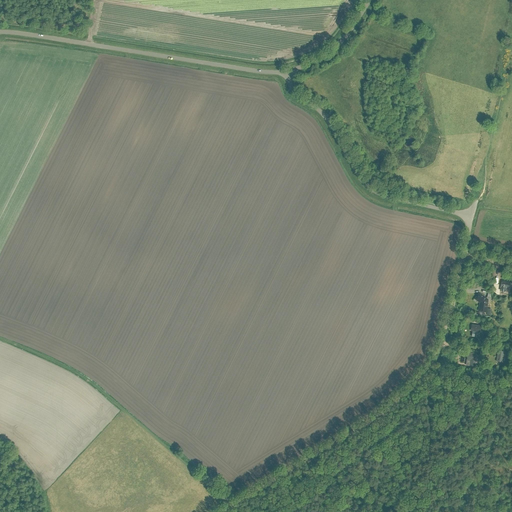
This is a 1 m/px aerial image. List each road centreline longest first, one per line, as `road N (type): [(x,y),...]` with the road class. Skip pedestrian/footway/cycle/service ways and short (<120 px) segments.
road 1 (track): [(459,268),(441,341),(414,381),(377,414),(230,503)]
road 2 (unclassified): [(287,71),(0,32)]
road 3 (track): [(0,338),(91,382),(230,503)]
road 4 (unclassified): [(471,216),(366,185),(319,109),(295,94),(287,71)]
